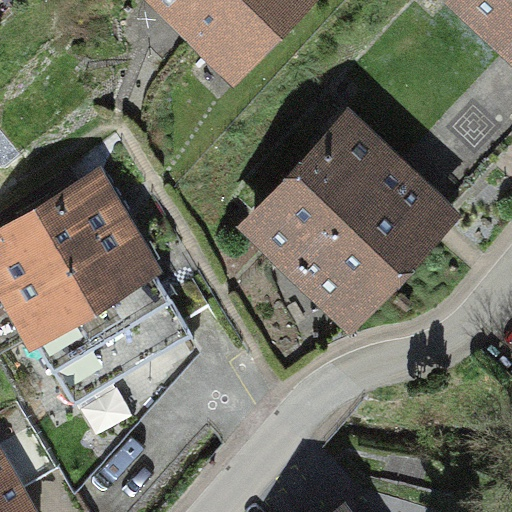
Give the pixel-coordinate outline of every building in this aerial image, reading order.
[(145,0),(144,2),(232,88),(318,0),(145,0)] [(511,0),(450,0),(448,3),(511,64),(511,0)] [(351,113),(244,224),(347,324),(454,213),(351,113)] [(0,277),(70,398),(188,330),(105,188),(0,248),(0,277)] [(0,511),(37,511),(0,447),(0,511)]
